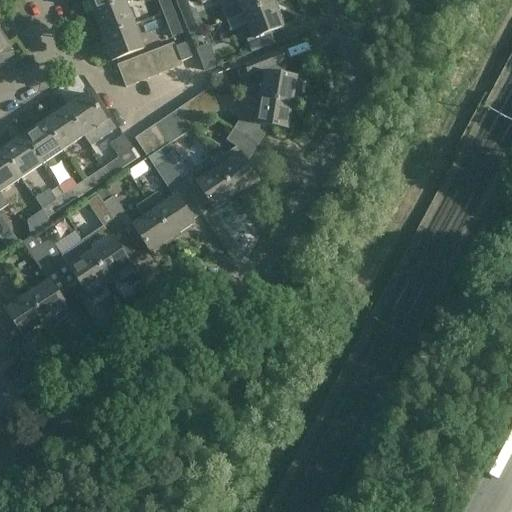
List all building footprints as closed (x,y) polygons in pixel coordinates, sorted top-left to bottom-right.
[(122,0),(85,0),(92,15),(123,2),(122,0)] [(172,0),(159,0),(164,13),(175,8),(172,0)] [(227,19),(227,21),(242,15),(274,3),(273,0),(236,0),(238,4),(223,10),(227,19)] [(132,25),(123,2),(92,15),(100,38),(132,25)] [(231,32),(246,26),(247,28),(252,40),(284,27),(274,3),(242,15),(227,21),(231,32)] [(175,8),(164,13),(174,39),(186,35),(175,8)] [(132,25),(100,38),(110,62),(142,50),(132,25)] [(192,60),(186,45),(175,49),(181,64),(192,60)] [(162,50),(171,70),(181,66),(181,64),(175,49),(174,46),(162,50)] [(171,70),(162,50),(151,54),(160,75),(171,70)] [(160,75),(151,54),(140,59),(148,79),(160,75)] [(245,84),(243,96),(247,97),(258,99),(292,105),(297,80),(276,76),(276,72),(270,55),(243,65),(248,77),(256,73),(263,74),(263,75),(260,76),(257,86),(245,84)] [(140,59),(129,63),(137,83),(148,79),(140,59)] [(125,88),(137,83),(129,63),(117,68),(125,88)] [(186,107),(198,125),(218,111),(215,102),(210,91),(186,107)] [(66,108),(85,136),(105,123),(86,95),(66,108)] [(243,96),(240,109),(251,110),(249,121),(249,122),(254,125),(254,126),(269,129),(287,132),(292,105),(258,99),(247,97),(243,96)] [(186,107),(177,113),(188,131),(198,125),(186,107)] [(66,108),(45,122),(64,150),(85,136),(66,108)] [(188,131),(177,113),(166,120),(178,138),(188,131)] [(166,120),(157,127),(168,145),(170,144),(178,138),(166,120)] [(240,120),(234,130),(258,146),(269,129),(254,126),(254,125),(249,122),(248,125),(240,120)] [(45,122),(25,136),(44,164),(64,150),(45,122)] [(168,145),(157,127),(147,134),(158,152),(159,151),(168,145)] [(234,130),(227,141),(237,148),(235,148),(239,154),(246,165),(258,146),(234,130)] [(147,159),(158,152),(147,134),(135,141),(147,159)] [(25,136),(4,150),(23,178),(44,164),(25,136)] [(167,162),(183,187),(194,180),(170,144),(168,145),(159,151),(167,162)] [(212,158),(211,159),(218,169),(236,197),(258,183),(246,165),(239,154),(235,148),(223,157),(221,153),(213,159),(212,158)] [(0,193),(23,178),(4,150),(0,152),(0,210),(8,205),(0,193)] [(107,168),(113,177),(133,164),(126,155),(107,168)] [(139,176),(152,166),(145,157),(132,167),(139,176)] [(206,176),(196,183),(209,203),(215,211),(236,197),(218,169),(211,159),(200,166),(201,167),(207,176),(206,176)] [(107,168),(86,182),(92,191),(113,177),(107,168)] [(92,191),(86,182),(65,196),(71,205),(92,191)] [(71,205),(65,196),(45,211),(50,219),(71,205)] [(148,202),(173,240),(194,226),(175,198),(164,205),(157,196),(148,202)] [(117,197),(103,207),(120,231),(133,222),(117,197)] [(173,240),(148,202),(136,210),(143,219),(132,226),(151,254),(173,240)] [(120,231),(103,207),(94,212),(110,237),(120,231)] [(57,273),(40,247),(34,239),(24,246),(47,279),(57,273)] [(62,259),(64,257),(52,239),(40,247),(57,273),(67,266),(62,259)] [(91,254),(110,282),(118,276),(121,281),(132,274),(129,269),(131,268),(112,239),(91,254)] [(73,251),(64,257),(62,259),(67,266),(87,297),(89,296),(92,300),(103,293),(100,288),(110,282),(91,254),(90,254),(83,245),(73,251)] [(48,282),(27,296),(45,324),(54,319),(57,323),(68,316),(65,311),(66,310),(48,282)] [(45,324),(27,296),(5,311),(24,339),(25,338),(28,343),(39,335),(36,331),(45,324)]
